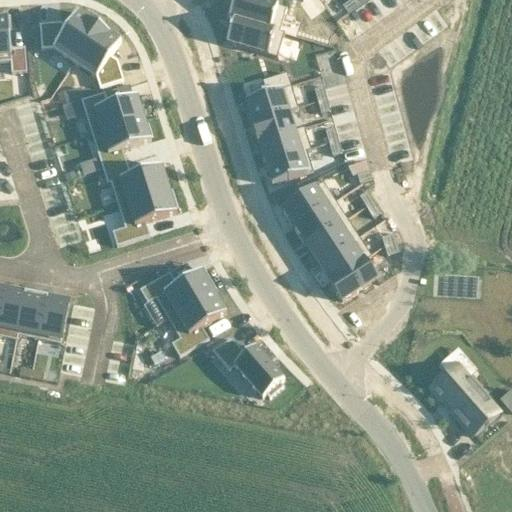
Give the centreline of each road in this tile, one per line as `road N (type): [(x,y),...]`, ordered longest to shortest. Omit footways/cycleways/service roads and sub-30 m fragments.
road 1 (tertiary): [(425,511),(374,427),(302,346),(233,235)]
road 2 (tertiary): [(233,235),(170,41),(148,8)]
road 3 (residential): [(0,264),(102,275),(233,235)]
